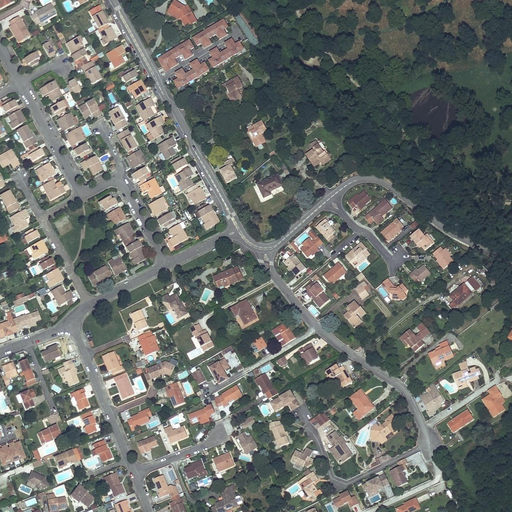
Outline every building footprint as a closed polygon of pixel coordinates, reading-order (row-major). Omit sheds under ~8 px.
[(0,0),(0,6),(1,9),(10,4),(7,0),(0,0)] [(35,15),(31,18),(34,24),(39,22),(40,23),(46,20),(55,15),(57,14),(51,4),(45,7),(46,9),(40,12),(39,11),(34,13),(35,15)] [(173,4),(169,10),(173,12),(172,14),(178,17),(179,20),(181,19),(186,27),(196,22),(191,12),(188,14),(184,7),(179,4),(178,6),(173,4)] [(99,5),(89,11),(99,29),(108,24),(105,19),(101,12),(102,11),(99,5)] [(169,10),(167,13),(177,19),(178,21),(179,20),(178,17),(172,14),(173,12),(169,10)] [(20,41),(30,35),(25,27),(22,28),(19,22),(21,21),(19,17),(9,22),(11,26),(9,27),(14,34),(16,33),(20,41)] [(224,20),(192,39),(197,46),(201,44),(204,49),(212,45),(208,39),(216,34),(219,40),(227,36),(223,30),(228,27),(224,20)] [(100,32),(99,33),(102,39),(101,40),(103,45),(117,38),(113,31),(111,32),(110,31),(112,30),(110,27),(108,24),(99,29),(100,32)] [(53,28),(61,45),(65,43),(57,26),(53,28)] [(79,36),(66,43),(72,55),(82,49),(84,49),(80,42),(82,41),(79,36)] [(48,43),(42,46),(48,58),(52,56),(51,55),(54,54),(53,52),(56,50),(52,43),(49,39),(47,40),(48,43)] [(228,49),(220,54),(217,49),(210,54),(213,59),(208,61),(213,69),(244,50),(239,42),(235,45),(231,40),(224,44),(228,49)] [(169,71),(165,65),(167,64),(170,70),(178,65),(174,60),(182,55),(185,61),(192,57),(189,51),(193,48),(189,41),(158,59),(166,73),(169,71)] [(121,46),(107,54),(115,68),(124,63),(120,55),(125,53),(121,46)] [(72,60),(73,59),(75,61),(74,62),(75,65),(78,63),(79,63),(85,60),(83,57),(86,55),(82,49),(72,55),(70,56),(72,60)] [(35,52),(23,59),(25,62),(26,62),(28,64),(29,63),(31,66),(38,62),(36,59),(38,58),(35,52)] [(81,67),(84,73),(85,73),(89,79),(92,84),(101,79),(91,61),(87,63),(81,67)] [(193,71),(185,76),(182,71),(175,75),(178,80),(173,83),(178,91),(209,71),(205,64),(200,66),(197,61),(190,66),(193,71)] [(130,69),(123,72),(125,75),(122,77),(126,83),(138,76),(136,73),(134,73),(133,71),(131,72),(130,69)] [(237,77),(230,81),(232,85),(225,88),(232,102),(237,99),(235,97),(240,94),(237,89),(242,86),(237,77)] [(80,90),(73,79),(70,80),(70,82),(68,83),(69,84),(66,86),(69,92),(70,93),(72,92),(73,94),(80,90)] [(140,80),(127,87),(130,92),(131,92),(135,98),(147,92),(145,88),(143,89),(142,88),(144,87),(140,80)] [(62,96),(54,81),(39,89),(43,96),(47,94),(51,102),(62,96)] [(9,98),(3,102),(0,103),(0,104),(1,107),(2,106),(5,112),(17,106),(15,102),(14,103),(13,100),(11,101),(9,98)] [(150,98),(136,106),(144,121),(153,115),(149,107),(154,105),(150,98)] [(93,100),(78,108),(83,117),(91,113),(94,118),(100,114),(93,100)] [(61,101),(49,108),(51,111),(53,111),(54,113),(55,113),(57,115),(64,112),(71,108),(69,105),(65,107),(61,101)] [(117,108),(108,113),(110,117),(114,124),(113,125),(117,131),(127,126),(117,108)] [(19,110),(8,116),(11,122),(9,123),(12,128),(25,121),(21,114),(20,115),(19,114),(21,112),(19,110)] [(70,113),(56,120),(60,127),(62,126),(62,127),(61,128),(62,132),(74,125),(71,119),(73,118),(70,113)] [(151,140),(154,139),(164,134),(160,126),(164,123),(160,116),(146,124),(151,133),(148,134),(151,140)] [(261,122),(254,126),(256,130),(249,133),(256,147),(261,144),(260,141),(264,139),(261,134),(266,131),(261,122)] [(25,125),(16,130),(26,148),(36,143),(33,137),(32,137),(28,130),(25,125)] [(79,127),(65,135),(68,142),(70,141),(71,142),(69,143),(71,146),(86,138),(85,137),(81,140),(78,135),(82,132),(79,127)] [(126,129),(116,135),(120,141),(120,140),(125,148),(127,152),(137,147),(126,129)] [(172,138),(158,145),(166,160),(176,154),(171,147),(175,144),(172,138)] [(316,141),(312,145),(315,149),(307,155),(313,164),(320,160),(321,162),(329,156),(325,151),(323,151),(316,141)] [(85,144),(73,150),(75,154),(76,153),(77,156),(79,155),(81,158),(87,154),(86,151),(88,150),(85,144)] [(36,147),(29,151),(24,154),(26,157),(28,155),(32,161),(44,155),(42,151),(41,152),(40,149),(38,150),(36,147)] [(19,164),(11,149),(0,155),(0,164),(2,167),(9,163),(12,167),(19,164)] [(139,150),(126,158),(130,165),(131,164),(132,165),(130,166),(132,169),(144,163),(140,156),(142,155),(139,150)] [(95,155),(80,163),(84,170),(88,168),(92,175),(103,170),(95,155)] [(179,157),(172,161),(174,163),(172,165),(175,171),(187,164),(185,161),(184,162),(182,159),(181,160),(179,157)] [(228,167),(220,171),(227,184),(238,178),(232,165),(236,163),(234,159),(226,163),(228,167)] [(48,163),(35,170),(38,175),(39,174),(43,181),(55,174),(53,171),(51,172),(50,171),(52,170),(48,163)] [(144,167),(132,174),(134,177),(135,177),(137,179),(138,179),(140,182),(144,180),(147,178),(150,176),(149,173),(147,173),(144,167)] [(183,171),(175,176),(183,191),(193,185),(188,177),(193,175),(189,168),(188,169),(183,171)] [(277,177),(258,186),(264,198),(271,195),(269,192),(282,186),(277,177)] [(147,191),(151,198),(165,191),(163,187),(159,188),(154,178),(145,183),(139,186),(143,193),(147,191)] [(52,180),(42,185),(50,200),(64,192),(60,185),(59,183),(55,185),(52,180)] [(257,185),(254,186),(260,201),(263,200),(257,185)] [(189,193),(187,194),(189,199),(191,198),(195,205),(206,199),(204,195),(202,196),(202,195),(204,194),(200,187),(197,188),(189,193)] [(8,191),(0,195),(0,197),(9,214),(19,208),(16,202),(15,202),(11,195),(8,191)] [(351,200),(348,202),(353,208),(356,206),(359,209),(365,204),(371,199),(365,191),(359,196),(353,201),(351,200)] [(103,200),(100,202),(99,202),(101,206),(102,205),(105,210),(117,204),(116,200),(114,201),(113,198),(111,199),(110,196),(103,200)] [(163,197),(149,204),(153,211),(154,210),(155,211),(154,212),(156,216),(167,209),(163,203),(165,201),(163,197)] [(381,203),(369,214),(377,224),(383,219),(381,216),(385,212),(385,213),(392,208),(385,200),(381,203)] [(205,203),(199,207),(194,210),(195,213),(195,214),(198,220),(201,218),(213,211),(211,208),(210,208),(208,206),(207,206),(205,203)] [(118,209),(108,214),(106,215),(109,220),(111,219),(114,225),(126,219),(124,215),(122,217),(121,215),(123,214),(120,207),(118,209)] [(24,210),(10,217),(15,228),(18,232),(28,227),(24,219),(28,216),(24,210)] [(213,211),(201,218),(205,224),(203,225),(206,230),(219,222),(213,211)] [(170,213),(158,220),(160,223),(162,225),(164,224),(165,227),(172,224),(170,220),(173,219),(170,213)] [(325,219),(317,226),(327,239),(332,234),(335,232),(330,226),(328,222),(325,219)] [(397,219),(381,232),(387,239),(391,236),(393,237),(401,230),(400,228),(403,226),(397,219)] [(409,226),(412,230),(418,225),(417,222),(416,221),(409,226)] [(128,223),(114,230),(117,235),(119,234),(123,241),(132,235),(134,234),(132,231),(130,232),(130,231),(132,230),(128,223)] [(179,224),(169,230),(171,235),(173,237),(171,238),(169,239),(173,246),(187,239),(179,224)] [(31,229),(24,232),(26,235),(23,237),(27,243),(39,236),(37,233),(36,234),(34,231),(32,232),(31,229)] [(305,246),(301,249),(307,257),(311,254),(318,248),(317,248),(320,245),(315,239),(318,236),(312,229),(307,233),(313,240),(312,241),(309,238),(303,244),(305,246)] [(419,230),(411,236),(417,244),(419,243),(421,246),(425,250),(432,244),(427,238),(429,236),(427,234),(424,236),(419,230)] [(136,242),(134,239),(132,235),(123,241),(125,244),(127,243),(129,245),(126,247),(130,253),(141,247),(142,246),(139,243),(137,241),(136,242)] [(315,239),(320,245),(323,243),(318,236),(315,239)] [(41,240),(30,246),(33,252),(31,253),(34,259),(47,251),(43,244),(42,245),(41,244),(43,243),(41,240)] [(295,246),(292,242),(290,243),(292,246),(294,247),(298,252),(299,251),(295,246)] [(352,250),(345,256),(352,264),(355,260),(359,264),(366,257),(362,253),(367,249),(362,242),(358,245),(359,246),(353,251),(352,250)] [(141,247),(130,253),(133,259),(131,260),(134,265),(147,258),(143,251),(141,252),(141,251),(143,250),(141,247)] [(440,247),(433,254),(438,259),(439,261),(438,262),(444,269),(453,261),(449,256),(444,250),(443,250),(440,247)] [(294,254),(285,261),(289,267),(292,270),(297,275),(300,273),(305,268),(294,254)] [(47,256),(40,260),(41,263),(39,264),(42,270),(54,264),(53,260),(52,261),(50,258),(48,259),(47,256)] [(112,259),(107,262),(115,275),(122,271),(121,269),(122,269),(123,270),(126,269),(120,258),(120,257),(116,259),(114,261),(112,259)] [(332,270),(324,276),(331,284),(347,272),(339,263),(336,266),(337,267),(332,271),(332,270)] [(412,272),(409,275),(414,281),(417,278),(420,282),(431,273),(424,265),(418,270),(414,274),(412,272)] [(105,266),(88,276),(93,286),(99,283),(98,282),(105,278),(110,275),(105,266)] [(237,267),(214,278),(219,289),(225,286),(226,289),(230,287),(229,286),(238,282),(238,281),(243,278),(237,267)] [(57,268),(45,275),(49,281),(47,282),(50,287),(63,280),(59,273),(58,274),(57,272),(58,271),(57,268)] [(365,276),(362,273),(356,277),(360,281),(365,276)] [(473,277),(468,281),(471,285),(476,291),(481,286),(473,277)] [(366,290),(364,288),(368,285),(365,281),(355,288),(360,295),(366,290)] [(390,282),(385,286),(390,293),(393,293),(393,299),(400,299),(406,294),(404,292),(408,289),(403,284),(399,287),(394,286),(390,282)] [(313,283),(306,288),(309,292),(310,291),(317,297),(315,299),(314,300),(321,308),(330,300),(323,292),(324,292),(318,284),(316,286),(313,283)] [(464,284),(450,296),(454,301),(455,302),(456,301),(459,304),(472,293),(467,288),(464,284)] [(61,285),(51,291),(59,306),(66,301),(73,298),(69,291),(65,293),(61,285)] [(476,291),(471,285),(467,288),(472,293),(476,291)] [(37,291),(40,297),(47,293),(44,288),(37,291)] [(366,290),(360,295),(363,300),(370,295),(367,291),(366,290)] [(310,291),(309,292),(315,299),(317,297),(310,291)] [(187,313),(176,294),(169,298),(163,302),(165,307),(168,306),(170,308),(171,307),(173,310),(174,309),(179,318),(187,313)] [(247,300),(232,308),(236,316),(239,314),(245,324),(256,318),(253,313),(252,313),(251,311),(252,310),(247,300)] [(355,301),(348,307),(351,311),(349,312),(349,311),(344,315),(351,323),(354,321),(357,325),(362,321),(356,314),(358,313),(361,316),(366,312),(361,306),(360,307),(355,301)] [(454,301),(451,304),(454,309),(459,304),(456,301),(455,302),(454,301)] [(141,311),(131,315),(138,332),(148,327),(141,311)] [(25,315),(12,319),(17,331),(22,330),(20,326),(27,324),(28,325),(35,322),(41,319),(38,312),(32,314),(26,316),(25,315)] [(17,331),(12,319),(11,315),(7,316),(8,321),(0,324),(0,325),(0,334),(4,333),(5,336),(12,333),(17,331)] [(422,323),(417,327),(421,332),(425,337),(430,333),(422,323)] [(284,324),(277,328),(286,342),(281,345),(282,347),(296,339),(290,329),(288,330),(284,324)] [(194,337),(196,336),(204,352),(214,347),(205,330),(203,331),(199,325),(190,329),(194,337)] [(277,328),(272,331),(281,345),(286,342),(277,328)] [(410,329),(402,336),(405,339),(404,340),(408,345),(409,344),(415,352),(424,344),(421,341),(417,337),(416,337),(416,336),(410,329)] [(151,332),(138,337),(140,342),(141,342),(142,344),(144,346),(142,347),(146,357),(158,352),(154,342),(156,341),(157,341),(154,336),(153,336),(151,332)] [(425,337),(421,332),(416,336),(416,337),(417,337),(421,341),(425,337)] [(402,336),(400,338),(407,346),(408,345),(404,340),(405,339),(402,336)] [(267,347),(262,338),(255,342),(261,351),(267,347)] [(447,341),(440,344),(441,346),(436,349),(437,350),(438,350),(438,351),(449,346),(447,341)] [(311,343),(304,348),(306,352),(304,353),(310,363),(318,358),(316,354),(312,348),(313,347),(311,343)] [(48,349),(41,353),(45,362),(61,355),(57,346),(48,349)] [(453,355),(449,346),(438,351),(438,350),(437,350),(431,353),(435,362),(440,360),(440,361),(453,355)] [(231,347),(222,352),(224,355),(231,352),(232,354),(235,353),(231,347)] [(114,352),(104,356),(107,363),(106,364),(109,372),(112,370),(113,374),(123,370),(121,366),(120,367),(114,352)] [(307,365),(310,363),(304,353),(301,355),(307,365)] [(431,353),(429,354),(434,364),(440,361),(440,360),(435,362),(431,353)] [(284,357),(277,361),(279,365),(280,364),(281,366),(287,363),(286,361),(286,360),(284,357)] [(30,369),(26,359),(18,362),(22,372),(30,369)] [(75,368),(72,359),(63,363),(65,366),(59,369),(64,382),(68,380),(70,386),(79,382),(76,374),(74,369),(75,368)] [(215,365),(210,368),(209,368),(219,385),(229,380),(224,371),(229,368),(225,360),(215,365)] [(166,362),(148,369),(149,373),(145,375),(148,381),(152,380),(161,376),(161,374),(163,373),(165,374),(167,375),(171,364),(166,362)] [(12,363),(2,366),(6,376),(2,377),(5,386),(9,384),(7,379),(17,375),(12,363)] [(336,365),(326,371),(331,379),(337,376),(341,383),(338,385),(341,389),(352,383),(349,378),(344,368),(340,371),(338,368),(336,365)] [(462,371),(453,374),(458,386),(466,382),(470,380),(471,383),(480,379),(478,376),(481,375),(479,369),(476,370),(475,367),(470,369),(472,373),(469,374),(467,370),(469,369),(468,367),(461,369),(462,371)] [(34,378),(30,369),(22,372),(18,373),(19,376),(23,374),(26,382),(34,378)] [(199,369),(191,373),(193,376),(197,384),(205,380),(199,369)] [(265,373),(256,379),(259,385),(262,390),(261,391),(264,394),(265,393),(274,388),(265,373)] [(125,374),(114,378),(120,393),(121,392),(124,399),(134,395),(125,374)] [(26,382),(25,382),(27,387),(36,383),(34,378),(26,382)] [(177,382),(165,387),(167,391),(168,391),(171,397),(175,406),(184,402),(177,382)] [(228,405),(227,402),(233,398),(241,394),(237,386),(222,394),(223,397),(220,399),(222,406),(223,408),(228,405)] [(265,393),(269,398),(278,393),(275,387),(274,388),(265,393)] [(499,406),(500,405),(504,402),(494,387),(488,391),(490,395),(482,400),(493,417),(502,411),(499,406)] [(89,405),(84,392),(86,392),(84,388),(78,391),(71,394),(72,397),(74,396),(80,409),(89,405)] [(33,389),(19,394),(27,412),(34,409),(30,399),(32,399),(31,397),(35,395),(33,389)] [(424,392),(419,395),(429,411),(433,409),(434,411),(442,406),(440,404),(444,401),(436,389),(432,391),(429,394),(426,395),(424,392)] [(278,409),(285,405),(284,404),(288,402),(289,404),(292,410),(299,406),(290,391),(273,401),(278,409)] [(373,407),(365,396),(363,397),(358,391),(350,398),(359,409),(359,410),(363,415),(373,407)] [(273,401),(270,403),(275,411),(278,409),(273,401)] [(204,409),(189,415),(192,423),(208,417),(208,416),(215,414),(211,405),(207,407),(207,408),(204,409)] [(150,408),(139,413),(140,414),(147,411),(149,417),(153,416),(150,408)] [(359,410),(359,409),(354,413),(359,420),(364,416),(363,415),(359,410)] [(91,411),(81,415),(83,419),(92,416),(91,411)] [(140,414),(131,417),(132,419),(128,421),(132,430),(136,429),(135,427),(150,421),(149,417),(147,411),(140,414)] [(469,411),(448,423),(454,432),(474,419),(469,411)] [(323,412),(315,418),(320,426),(330,419),(323,412)] [(92,416),(83,419),(86,426),(84,427),(87,434),(96,431),(94,425),(94,423),(95,423),(96,422),(94,415),(92,416)] [(256,426),(252,415),(240,423),(245,432),(256,426)] [(372,427),(370,441),(379,442),(382,445),(388,440),(386,437),(392,433),(391,432),(396,428),(395,426),(399,423),(393,416),(389,418),(389,417),(385,420),(386,421),(381,425),(378,421),(373,425),(373,426),(372,427)] [(320,426),(315,418),(310,421),(317,429),(321,427),(320,426)] [(278,427),(276,422),(268,423),(270,430),(272,429),(278,447),(290,443),(287,436),(285,432),(283,425),(278,427)] [(61,435),(56,425),(48,429),(41,432),(42,436),(39,438),(41,443),(45,442),(45,443),(53,439),(61,435)] [(171,426),(164,429),(166,433),(167,433),(170,442),(176,439),(177,440),(187,436),(183,426),(173,430),(171,426)] [(347,446),(345,443),(346,443),(344,439),(342,440),(340,437),(336,431),(327,438),(332,445),(334,445),(336,443),(337,445),(335,446),(332,448),(335,453),(337,452),(341,458),(350,452),(346,446),(347,446)] [(244,433),(238,436),(241,442),(240,442),(245,452),(248,452),(257,447),(251,436),(244,440),(244,438),(246,437),(244,433)] [(154,436),(137,443),(141,454),(146,452),(145,450),(150,448),(158,445),(154,436)] [(108,450),(104,440),(94,444),(96,450),(92,451),(94,456),(98,454),(100,454),(103,462),(113,458),(110,449),(108,450)] [(22,441),(0,449),(0,455),(3,465),(27,457),(22,441)] [(344,461),(353,455),(351,451),(347,446),(346,446),(350,452),(341,458),(344,461)] [(76,448),(55,457),(59,467),(67,463),(71,462),(71,463),(84,458),(79,447),(76,448)] [(295,450),(291,460),(296,463),(303,467),(304,465),(306,466),(311,463),(313,459),(310,458),(313,451),(307,448),(305,452),(304,454),(301,453),(295,450)] [(341,458),(337,452),(335,453),(332,448),(330,450),(338,460),(341,458)] [(219,456),(214,458),(218,470),(234,464),(229,452),(220,455),(221,458),(220,458),(219,456)] [(420,453),(409,457),(412,466),(423,462),(420,453)] [(405,464),(406,465),(408,464),(405,459),(398,462),(400,467),(405,464)] [(206,470),(205,470),(201,460),(193,463),(194,465),(192,466),(184,469),(188,479),(197,475),(198,477),(208,474),(206,470)] [(400,467),(389,472),(398,488),(408,483),(403,472),(408,470),(406,465),(405,464),(400,467)] [(319,480),(314,472),(312,474),(307,477),(298,483),(303,490),(302,491),(305,495),(304,496),(304,497),(306,499),(307,499),(309,497),(314,494),(317,498),(318,496),(322,493),(320,490),(318,491),(315,486),(313,487),(312,484),(313,484),(319,480)] [(48,486),(45,478),(35,473),(30,474),(28,480),(37,485),(39,489),(48,486)] [(119,486),(114,474),(104,478),(106,483),(102,484),(105,492),(111,490),(112,490),(116,500),(126,496),(122,485),(121,485),(119,486)] [(383,487),(390,485),(385,474),(362,485),(365,492),(366,491),(369,498),(379,493),(378,492),(384,489),(383,487)] [(178,495),(175,487),(170,486),(168,487),(163,475),(154,479),(160,493),(158,494),(160,498),(170,494),(172,497),(178,495)] [(84,488),(80,484),(72,494),(76,497),(75,498),(79,502),(80,501),(88,508),(96,499),(88,493),(87,494),(82,490),(83,489),(84,488)] [(337,509),(349,503),(351,508),(359,504),(355,496),(351,498),(348,491),(340,495),(340,497),(333,501),(337,509)] [(233,492),(222,496),(224,500),(224,502),(220,503),(220,502),(215,504),(216,506),(211,508),(212,511),(219,511),(223,510),(222,507),(225,505),(226,508),(231,506),(232,507),(238,505),(233,492)] [(47,495),(50,511),(68,509),(66,497),(55,499),(54,493),(47,495)] [(173,502),(169,503),(171,507),(173,506),(174,511),(185,511),(182,503),(184,502),(182,498),(180,499),(179,495),(171,498),(173,502)] [(416,498),(407,502),(407,504),(405,505),(397,509),(398,511),(410,511),(420,508),(416,498)] [(128,500),(116,505),(118,511),(131,511),(131,510),(129,504),(128,500)]
